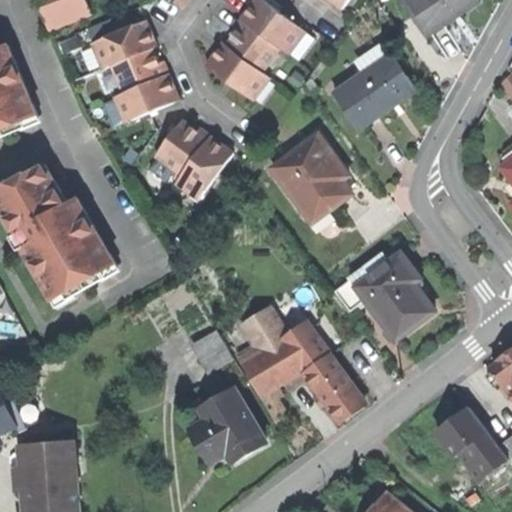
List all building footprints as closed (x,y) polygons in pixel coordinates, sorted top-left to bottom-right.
[(57,0),(41,7),(51,28),(90,10),(85,0),(57,0)] [(168,0),(180,8),(185,0),(168,0)] [(305,30),(264,0),(255,0),(233,29),(237,32),(227,45),(224,42),(207,65),(252,99),(269,76),(263,72),(281,48),(288,53),(305,30)] [(332,0),(343,8),(349,0),(332,0)] [(405,0),(428,35),(447,23),(445,21),(451,17),(459,12),(460,14),(479,3),(476,0),(405,0)] [(127,122),(180,100),(164,61),(160,62),(154,47),(157,45),(147,20),(94,41),(105,68),(112,65),(124,93),(117,95),(127,122)] [(360,62),(367,73),(393,55),(386,44),(360,62)] [(0,132),(39,116),(9,45),(0,48),(0,132)] [(335,94),(359,129),(385,111),(384,109),(390,105),(398,100),(399,102),(417,90),(393,55),(367,73),(335,94)] [(183,119),(156,156),(181,175),(177,181),(199,199),(234,153),(200,127),(197,131),(183,119)] [(274,169),(314,223),(354,194),(345,182),(351,177),(340,162),(320,135),(274,169)] [(21,178),(0,190),(0,205),(17,235),(23,232),(30,244),(25,247),(59,306),(78,295),(75,290),(119,264),(79,197),(69,203),(46,164),(21,178)] [(390,264),(359,287),(368,300),(398,340),(437,311),(417,283),(423,279),(414,267),(404,254),(390,264)] [(353,279),(359,287),(390,264),(385,256),(353,279)] [(352,312),(368,300),(359,287),(353,279),(337,291),(352,312)] [(244,364),(262,394),(272,387),(286,378),(285,376),(302,364),(306,371),(330,355),(306,321),(286,334),(268,307),(245,322),(263,351),(244,364)] [(194,345),(202,359),(227,344),(219,330),(194,345)] [(202,359),(210,374),(236,359),(227,344),(202,359)] [(365,403),(330,355),(306,371),(341,420),(354,411),(365,403)] [(511,355),(510,357),(495,368),(511,390),(511,355)] [(0,440),(4,435),(1,430),(13,424),(3,405),(9,401),(0,383),(0,440)] [(278,421),(290,414),(272,387),(262,394),(278,421)] [(235,388),(209,403),(220,421),(196,435),(212,462),(230,451),(236,462),(251,454),(269,443),(235,388)] [(484,482),(511,461),(500,446),(472,408),(440,431),(452,449),(455,447),(460,455),(463,453),(484,482)] [(511,437),(500,446),(511,461),(511,437)] [(81,511),(75,441),(25,446),(29,490),(28,490),(29,511),(81,511)] [(373,511),(411,511),(389,493),(373,511)]
